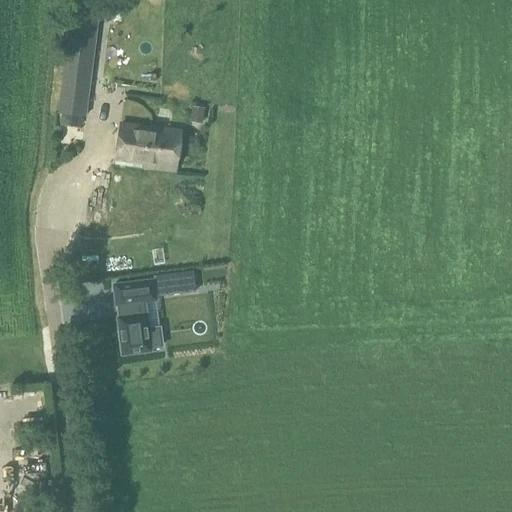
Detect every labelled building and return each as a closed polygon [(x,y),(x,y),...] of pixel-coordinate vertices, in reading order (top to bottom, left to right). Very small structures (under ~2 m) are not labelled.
[(99,5),(73,2),(61,118),(86,122),(94,60),(93,60),(94,52),(99,5)] [(205,109),(192,107),(191,123),(202,125),(205,109)] [(122,124),(116,164),(117,164),(135,166),(141,167),(175,172),(180,132),(150,128),(122,124)] [(164,187),(129,184),(129,174),(104,172),(98,237),(159,243),(164,187)] [(156,296),(195,291),(193,276),(114,286),(116,306),(119,305),(121,318),(118,319),(122,355),(150,352),(150,348),(162,346),(156,296)]
